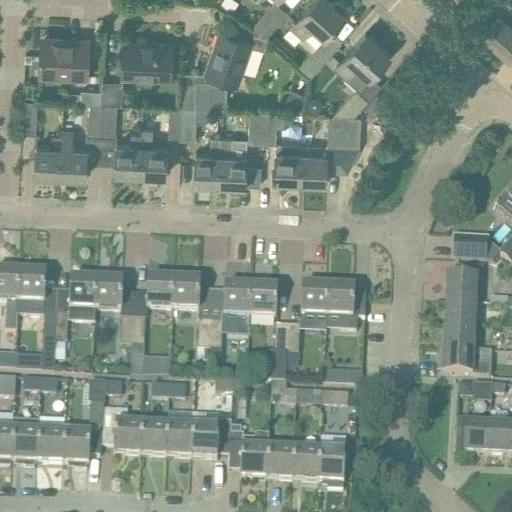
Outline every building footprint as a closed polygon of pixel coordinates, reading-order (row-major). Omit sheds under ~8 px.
[(233,0),(222,0),(219,5),(230,13),(237,3),(233,0)] [(291,26),(301,36),(303,33),(316,44),(317,46),(325,37),(331,30),(345,15),(343,14),(344,10),(343,6),(340,3),(336,2),(332,4),(327,0),(313,0),(307,8),(296,20),(291,26)] [(286,11),(274,1),(253,25),(264,35),(286,11)] [(511,25),(511,6),(510,5),(482,35),(509,59),(511,55),(511,26),(511,25)] [(219,32),(205,74),(236,84),(250,43),(219,32)] [(389,55),(365,33),(335,66),(347,77),(360,88),(369,78),(389,55)] [(41,42),(39,76),(86,78),(88,40),(72,39),(72,43),(41,42)] [(170,80),(172,44),(124,41),(122,77),(170,80)] [(329,56),(316,44),(297,66),(310,77),(329,56)] [(195,73),(181,72),(180,82),(179,108),(181,108),(194,109),(195,81),(195,73)] [(429,75),(421,78),(424,87),(432,85),(429,75)] [(121,106),(122,82),(101,81),(100,92),(100,105),(102,105),(115,105),(116,105),(121,106)] [(205,81),(195,81),(194,109),(195,109),(196,109),(226,110),(227,89),(205,81)] [(368,100),(355,89),(332,116),(354,117),(368,100)] [(100,105),(100,92),(80,91),(80,95),(68,94),(67,103),(88,104),(100,105)] [(291,106),(298,109),(304,97),(296,93),(291,106)] [(387,101),(377,93),(364,107),(374,116),(387,101)] [(23,101),(21,132),(35,133),(37,102),(23,101)] [(88,104),(87,135),(98,136),(100,136),(102,105),(100,105),(88,104)] [(102,105),(100,136),(114,137),(115,105),(102,105)] [(168,108),(167,139),(177,140),(180,140),(181,108),(179,108),(178,108),(168,108)] [(181,108),(180,140),(193,140),(195,109),(194,109),(181,108)] [(249,112),(247,143),(261,144),(262,112),(249,112)] [(262,112),(261,144),(274,144),(275,113),(262,112)] [(332,116),(329,116),(327,147),(358,149),(360,117),(354,117),(332,116)] [(141,135),(139,174),(149,175),(149,179),(163,179),(163,180),(164,180),(164,175),(165,176),(166,155),(166,147),(152,146),(153,130),(141,129),(141,135)] [(61,135),(59,176),(69,177),(69,181),(83,181),(83,182),(84,182),(84,178),(85,178),(86,158),(86,149),(85,149),(72,149),(73,130),(61,130),(61,135)] [(115,153),(114,173),(115,173),(115,177),(116,177),(130,178),(130,174),(139,174),(141,135),(130,134),(130,145),(116,144),(115,151),(115,153)] [(36,147),(34,175),(35,175),(35,179),(36,179),(50,180),(50,176),(59,176),(61,135),(51,135),(50,148),(36,147)] [(195,163),(194,183),(195,183),(195,187),(196,187),(209,188),(209,184),(218,184),(220,138),(211,137),(210,154),(195,153),(195,163)] [(220,138),(218,184),(229,185),(228,189),(242,189),(242,190),(243,190),(243,185),(245,185),(246,166),(246,155),(231,155),(232,138),(220,138)] [(274,175),(274,181),(275,181),(275,185),(276,185),(289,185),(290,181),(299,182),(301,146),(276,145),(275,152),(274,175)] [(301,146),(299,182),(309,182),(309,186),(322,187),(323,187),(324,183),(325,183),(326,147),(306,146),(301,146)] [(453,239),(452,262),(484,263),(485,240),(453,239)] [(511,241),(500,255),(511,266),(511,265),(511,241)] [(483,268),(455,267),(455,279),(447,279),(445,303),(474,304),(476,281),(482,281),(483,268)] [(20,273),(18,317),(43,318),(45,274),(33,273),(31,269),(23,269),(21,273),(20,273)] [(18,317),(20,273),(0,271),(0,302),(6,303),(5,333),(17,334),(18,317)] [(73,279),(71,279),(69,324),(95,325),(96,312),(98,281),(85,280),(84,276),(75,276),(73,279)] [(100,276),(98,281),(96,312),(121,313),(122,282),(111,281),(109,277),(100,276)] [(174,280),(148,279),(147,310),(172,311),(174,280)] [(200,281),(174,280),(172,311),(198,312),(200,281)] [(301,317),(327,318),(328,287),(317,287),(315,282),(307,282),(305,286),(303,286),(302,306),(301,317)] [(327,318),(341,319),(340,332),(356,333),(357,322),(357,319),(353,319),(354,289),(342,288),(340,283),(332,283),(330,288),(328,287),(327,318)] [(223,324),(222,337),(249,338),(249,319),(251,288),(225,287),(224,318),(223,318),(223,324)] [(277,289),(251,288),(249,319),(275,320),(277,289)] [(473,329),(474,304),(445,303),(444,327),(473,329)] [(56,344),(57,317),(45,316),(42,375),(55,375),(56,362),(56,344)] [(69,317),(57,317),(56,344),(64,344),(68,344),(69,324),(69,317)] [(133,319),(121,319),(120,347),(131,347),(133,319)] [(145,320),(133,319),(131,347),(132,347),(144,348),(145,320)] [(210,351),(211,323),(199,322),(197,350),(210,351)] [(223,324),(211,323),(210,351),(209,363),(217,363),(217,359),(221,359),(222,337),(223,324)] [(286,356),(288,327),(276,326),(275,356),(286,356)] [(300,327),(288,327),(286,369),(288,369),(298,369),(300,327)] [(473,329),(444,327),(443,351),(472,352),(473,329)] [(132,347),(131,379),(143,379),(144,348),(132,347)] [(472,352),(443,351),(442,376),(462,377),(488,378),(488,364),(472,364),(472,352)] [(0,371),(9,372),(15,372),(15,359),(15,357),(0,356),(0,371)] [(77,366),(77,374),(90,374),(91,361),(83,360),(77,366)] [(362,374),(322,373),(322,386),(361,388),(362,374)] [(15,380),(0,379),(0,399),(14,400),(15,380)] [(39,382),(22,381),(22,395),(39,396),(39,382)] [(56,383),(39,382),(39,396),(56,396),(56,383)] [(232,383),(215,382),(215,395),(231,396),(232,383)] [(264,391),(264,384),(232,383),(231,396),(248,397),(248,391),(264,391)] [(88,405),(104,406),(104,399),(105,385),(89,384),(88,405)] [(121,400),(122,386),(105,385),(104,399),(121,400)] [(459,385),(458,399),(472,399),(472,385),(459,385)] [(472,399),(472,403),(491,404),(492,396),(492,386),(472,385),(472,399)] [(169,387),(152,386),(152,400),(168,401),(169,387)] [(492,386),(492,396),(505,396),(505,386),(492,386)] [(185,388),(169,387),(168,401),(185,402),(185,388)] [(296,393),(279,392),(279,405),(296,405),(296,393)] [(312,393),(296,393),(296,405),(312,406),(312,393)] [(348,395),(322,394),(322,408),(348,409),(348,395)] [(139,458),(141,425),(127,425),(127,412),(116,411),(113,457),(139,458)] [(38,423),(13,422),(12,431),(11,464),(24,465),(25,469),(34,469),(36,465),(37,465),(38,432),(38,423)] [(219,424),(218,429),(191,428),(189,461),(217,462),(217,459),(227,460),(227,458),(229,436),(229,425),(219,424)] [(167,427),(141,425),(139,458),(165,459),(167,427)] [(465,425),(464,455),(488,456),(489,426),(465,425)] [(511,427),(489,426),(488,456),(511,457),(511,427)] [(191,428),(167,427),(165,459),(189,461),(191,428)] [(12,431),(0,430),(0,467),(8,468),(10,466),(10,464),(11,464),(12,431)] [(64,433),(38,432),(37,465),(62,466),(64,433)] [(62,466),(74,467),(74,472),(87,472),(87,467),(89,468),(89,458),(100,458),(101,435),(64,433),(62,466)] [(227,474),(240,474),(240,481),(265,482),(267,449),(268,436),(257,435),(254,437),(254,441),(242,440),(243,436),(229,436),(227,458),(227,460),(227,474)] [(267,449),(265,482),(291,483),(293,450),(268,449),(267,449)] [(318,452),(293,450),(291,483),(316,485),(318,452)] [(327,491),(343,492),(345,453),(318,452),(316,485),(328,485),(327,491)]
